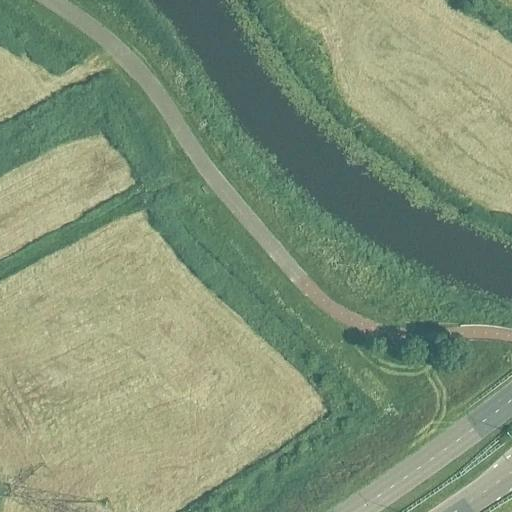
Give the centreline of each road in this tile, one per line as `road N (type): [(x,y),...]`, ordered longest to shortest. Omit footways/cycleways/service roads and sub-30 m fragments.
road 1 (unclassified): [(290,270),(216,182),(159,94),(117,49),(46,0)]
road 2 (primary): [(511,395),(347,511)]
